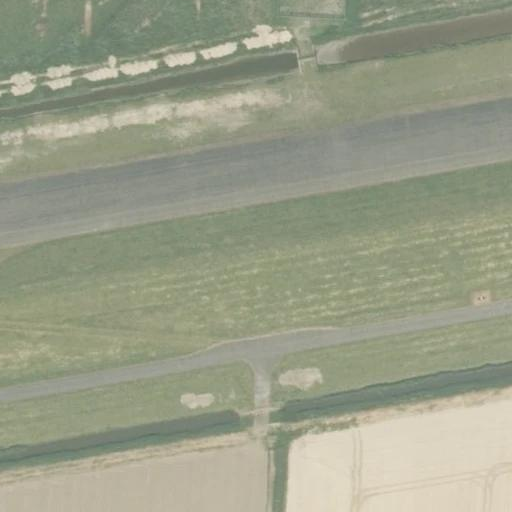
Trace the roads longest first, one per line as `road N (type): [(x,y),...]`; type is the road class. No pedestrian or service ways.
road 1 (track): [(0,237),(511,150)]
road 2 (track): [(0,327),(252,350)]
